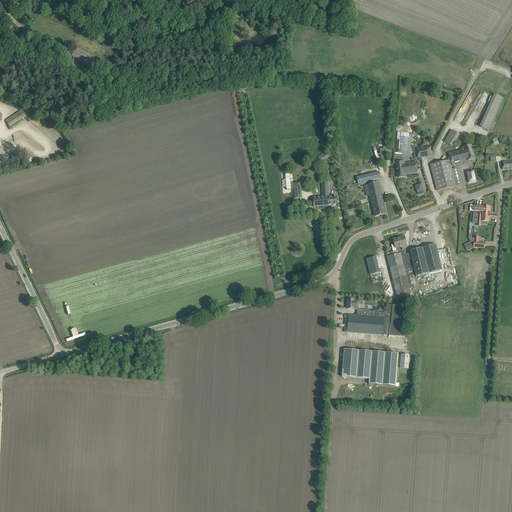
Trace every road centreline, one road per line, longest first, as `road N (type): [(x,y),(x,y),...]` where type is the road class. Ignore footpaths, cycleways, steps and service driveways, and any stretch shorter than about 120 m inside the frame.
road 1 (unclassified): [(61,354),(332,274)]
road 2 (unclassified): [(332,274),(352,239),(499,187)]
road 3 (unclassified): [(61,354),(0,227)]
road 4 (unclassified): [(332,274),(331,411)]
road 5 (track): [(498,230),(488,358)]
